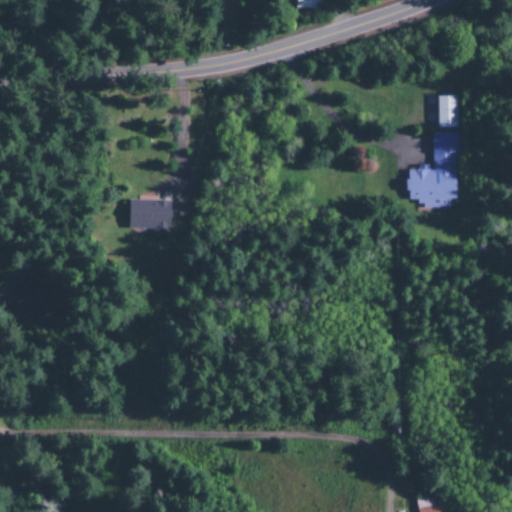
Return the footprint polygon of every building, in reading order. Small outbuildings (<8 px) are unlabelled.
[(319,0),(292,0),(293,10),(319,10),(319,0)] [(456,129),(455,97),(435,97),(435,129),(456,129)] [(429,134),(430,166),(415,167),(415,171),(404,172),(405,201),(414,201),(415,209),(447,209),(447,200),(454,200),(453,162),(459,162),(458,133),(429,134)] [(125,232),(167,233),(168,202),(126,201),(125,232)] [(23,319),(45,295),(27,278),(5,301),(23,319)] [(414,497),(415,511),(438,511),(436,494),(414,497)]
